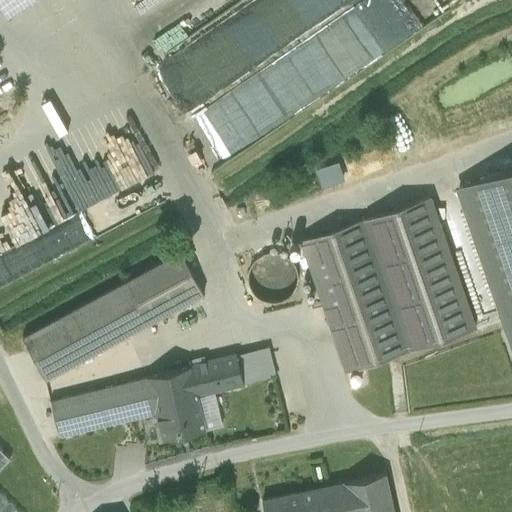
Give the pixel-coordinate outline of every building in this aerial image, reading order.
[(0,0),(9,11),(24,0),(0,0)] [(139,0),(143,45),(131,52),(160,50),(174,41),(172,12),(159,2),(186,0),(188,2),(189,0),(222,0),(233,9),(227,16),(228,28),(189,53),(200,62),(218,61),(230,79),(319,22),(331,32),(329,34),(341,33),(336,29),(326,14),(347,0),(139,0)] [(256,134),(386,53),(369,26),(356,35),(354,32),(326,49),(322,42),(252,86),(261,100),(242,111),(256,134)] [(178,125),(0,218),(0,305),(208,190),(215,185),(178,125)] [(511,178),(463,195),(511,337),(511,178)] [(429,195),(363,218),(408,350),(474,327),(429,195)] [(363,218),(300,239),(346,372),(408,350),(363,218)] [(277,304),(302,272),(269,246),(244,279),(277,304)] [(182,250),(130,279),(152,320),(205,291),(182,250)] [(152,320),(130,279),(24,337),(46,378),(152,320)] [(268,347),(237,355),(244,383),(275,376),(268,347)] [(219,359),(148,377),(155,409),(198,399),(197,394),(244,383),(237,355),(234,356),(233,353),(219,356),(219,359)] [(148,377),(51,400),(59,436),(156,412),(155,409),(148,377)] [(198,399),(155,409),(156,412),(163,441),(206,430),(199,405),(198,399)] [(199,405),(206,430),(230,424),(224,399),(199,405)] [(0,449),(0,469),(10,459),(0,449)] [(394,511),(387,472),(345,481),(351,511),(394,511)] [(351,511),(345,481),(297,491),(301,511),(351,511)] [(301,511),(297,491),(262,498),(265,511),(301,511)] [(17,511),(0,494),(0,511),(17,511)]
